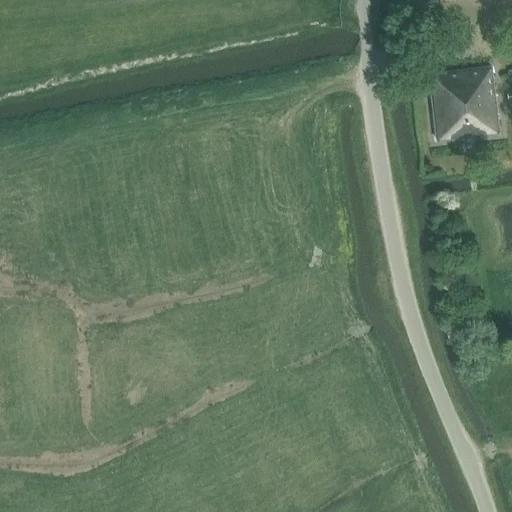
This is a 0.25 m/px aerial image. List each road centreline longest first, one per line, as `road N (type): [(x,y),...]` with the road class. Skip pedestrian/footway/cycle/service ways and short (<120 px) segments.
road 1 (unclassified): [(489,511),(407,300),(378,155),(364,0)]
road 2 (track): [(0,153),(370,76)]
